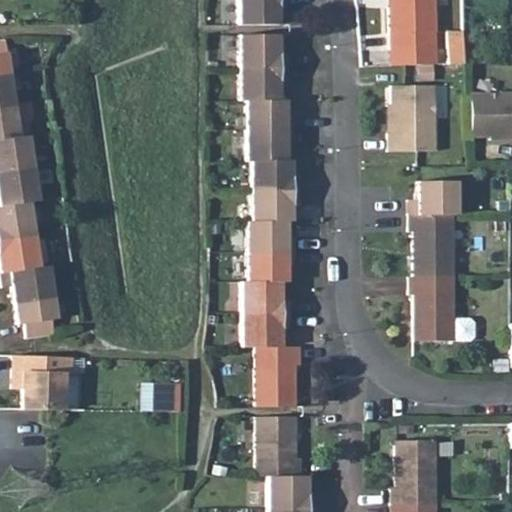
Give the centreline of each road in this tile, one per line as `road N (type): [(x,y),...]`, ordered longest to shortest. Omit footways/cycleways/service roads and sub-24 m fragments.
road 1 (residential): [(341,0),(349,73),(349,294),(373,356),(393,372)]
road 2 (residential): [(351,511),(348,412),(393,372)]
road 3 (residential): [(393,372),(413,386),(511,395)]
